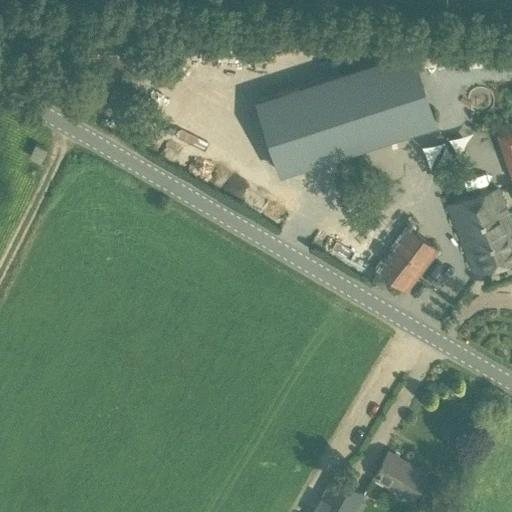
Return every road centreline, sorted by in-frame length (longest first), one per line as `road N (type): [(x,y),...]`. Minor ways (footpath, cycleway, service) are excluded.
road 1 (tertiary): [(0,93),(511,386)]
road 2 (track): [(0,248),(64,124)]
